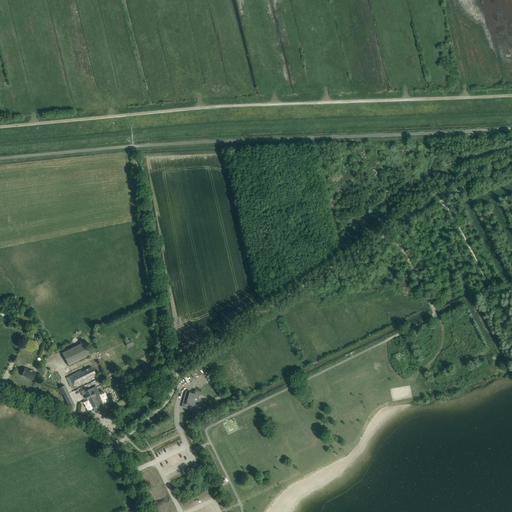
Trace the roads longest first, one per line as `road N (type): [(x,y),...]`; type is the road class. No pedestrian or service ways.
road 1 (track): [(511,96),(222,106),(0,128)]
road 2 (unclassified): [(0,159),(216,141),(511,131)]
road 3 (unclassified): [(147,511),(106,429),(0,390)]
